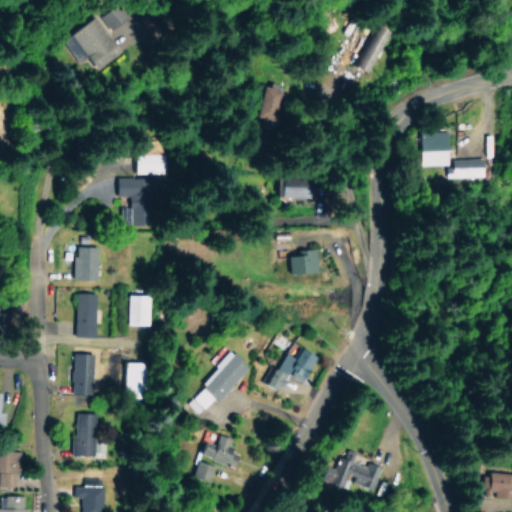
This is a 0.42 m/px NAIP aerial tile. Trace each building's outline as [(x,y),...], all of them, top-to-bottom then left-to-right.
[(68,32),(91,68),(119,49),(104,27),(119,17),(112,7),(97,17),(95,14),(68,32)] [(272,104),(281,106),(284,90),(259,85),(252,116),(269,119),(272,104)] [(418,164),(444,163),(443,130),(417,131),(418,164)] [(161,154),(133,153),(133,171),(161,172),(161,154)] [(448,158),(448,166),(441,166),(442,176),(482,175),(481,157),(448,158)] [(278,204),(312,203),(311,182),(277,184),(278,204)] [(70,279),(95,278),(94,245),(69,246),(70,279)] [(298,254),(282,255),(283,272),(313,272),(313,248),(298,249),(298,254)] [(90,336),(91,292),(69,291),(68,335),(90,336)] [(149,324),(150,306),(146,306),(146,294),(123,294),(122,324),(149,324)] [(300,381),(311,353),(295,347),(291,356),(280,351),(272,369),(300,381)] [(243,365),(227,350),(181,400),(197,415),(243,365)] [(90,352),(68,351),(68,387),(89,388),(90,352)] [(122,362),(123,389),(140,388),(140,361),(122,362)] [(282,374),(266,365),(256,382),(272,391),(282,374)] [(91,454),(92,411),(70,411),(69,454),(91,454)] [(199,440),(194,454),(229,466),(237,441),(214,433),(211,444),(199,440)] [(0,449),(0,485),(12,486),(13,450),(0,449)] [(372,488),(378,465),(364,461),(363,465),(349,461),(352,451),(345,449),(342,458),(335,456),(332,468),(319,464),(315,479),(345,487),(346,481),(372,488)] [(207,481),(212,465),(194,459),(189,475),(207,481)] [(100,511),(99,484),(69,485),(69,496),(77,496),(77,511),(100,511)] [(19,494),(0,493),(0,511),(22,511),(22,506),(19,506),(19,494)]
